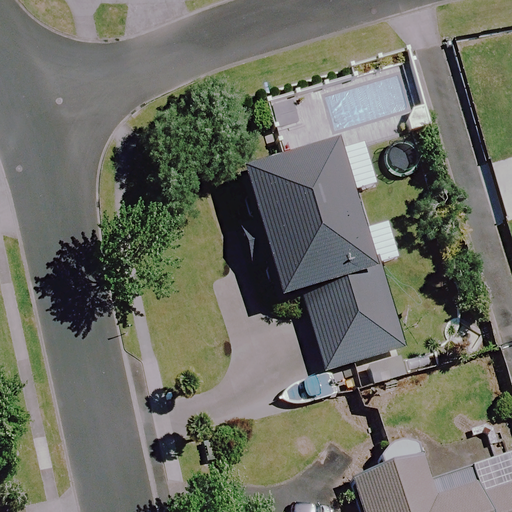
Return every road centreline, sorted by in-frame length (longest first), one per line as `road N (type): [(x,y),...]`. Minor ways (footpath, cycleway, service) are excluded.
road 1 (residential): [(128,511),(41,149)]
road 2 (residential): [(27,110),(344,0)]
